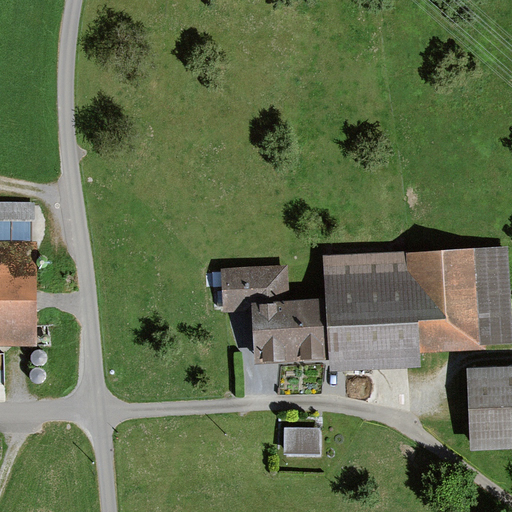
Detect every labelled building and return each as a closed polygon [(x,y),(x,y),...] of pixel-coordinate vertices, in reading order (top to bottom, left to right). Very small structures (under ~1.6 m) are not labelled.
[(25,196),(0,195),(0,236),(24,236),(25,196)] [(0,236),(0,319),(24,320),(24,236),(0,236)] [(482,338),(479,242),(327,246),(328,292),(287,293),(286,264),(228,266),(229,299),(257,298),(258,345),(482,338)] [(511,360),(467,361),(467,435),(511,434),(511,360)] [(281,426),(282,451),(320,450),(319,425),(281,426)]
